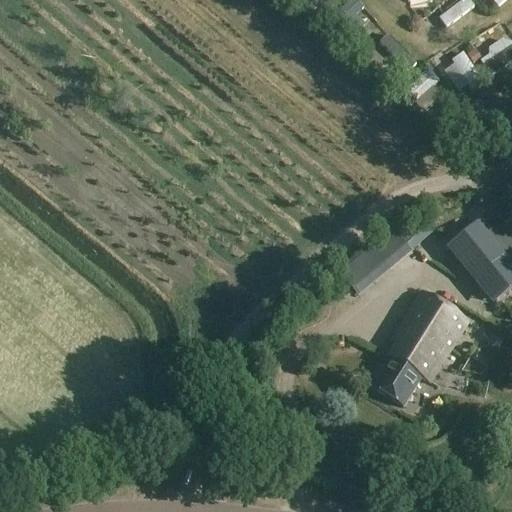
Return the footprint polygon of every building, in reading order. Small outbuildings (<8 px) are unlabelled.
[(366,0),(375,10),(386,0),(366,0)] [(441,36),(451,29),(429,1),(409,16),(419,30),(430,22),(441,36)] [(511,43),(511,21),(511,19),(501,24),(511,43)] [(474,51),(466,57),(473,66),(481,61),(474,51)] [(362,58),(368,65),(375,58),(369,52),(362,58)] [(421,77),(414,84),(429,100),(436,94),(421,77)] [(454,97),(447,102),(453,112),(460,106),(454,97)] [(453,129),(456,127),(465,121),(460,115),(458,112),(446,120),(453,129)] [(493,304),(511,288),(511,240),(494,218),(451,253),(493,304)] [(395,235),(376,251),(372,247),(338,276),(357,299),(411,253),(395,235)] [(428,385),(467,323),(422,294),(391,342),(396,345),(387,359),(391,361),(373,390),(402,409),(420,380),(428,385)]
